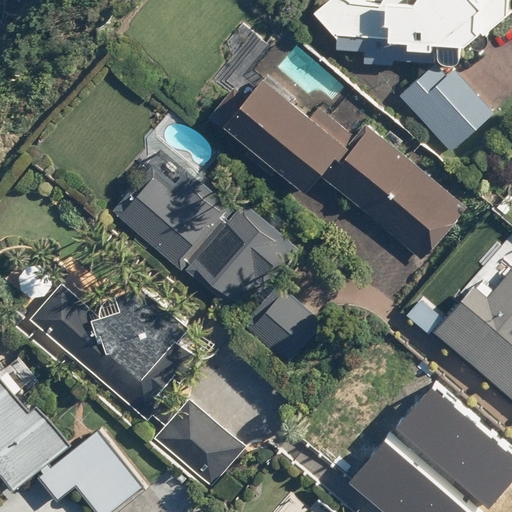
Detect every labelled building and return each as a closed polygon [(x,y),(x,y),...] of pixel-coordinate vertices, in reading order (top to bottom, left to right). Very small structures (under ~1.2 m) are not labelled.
[(511,0),(328,0),(318,10),(339,30),(339,47),(366,48),(366,61),(394,62),(394,57),(463,60),(464,41),(471,41),(485,29),(488,32),(511,11),(511,0)] [(437,60),(403,92),(455,148),(497,108),(457,65),(449,73),(437,60)] [(236,85),(214,113),(310,187),(321,173),(426,255),(469,200),(372,125),(357,145),(263,72),(247,93),(236,85)] [(150,162),(113,206),(232,306),(255,278),(268,289),(303,248),(248,203),(241,211),(188,167),(175,182),(150,162)] [(476,282),(435,328),(511,396),(511,270),(490,295),(476,282)] [(146,413),(200,350),(181,334),(192,322),(138,275),(104,314),(63,279),(33,315),(146,413)] [(323,313),(284,282),(249,325),(288,356),(323,313)] [(0,366),(0,489),(1,489),(0,487),(0,475),(2,474),(16,491),(75,446),(41,402),(32,408),(0,366)] [(496,496),(511,477),(511,443),(432,377),(399,417),(496,496)] [(192,395),(157,434),(214,486),(249,447),(192,395)] [(112,511),(147,483),(100,427),(42,475),(60,497),(78,482),(102,511),(112,511)] [(413,511),(483,511),(488,507),(391,428),(358,467),(413,511)]
